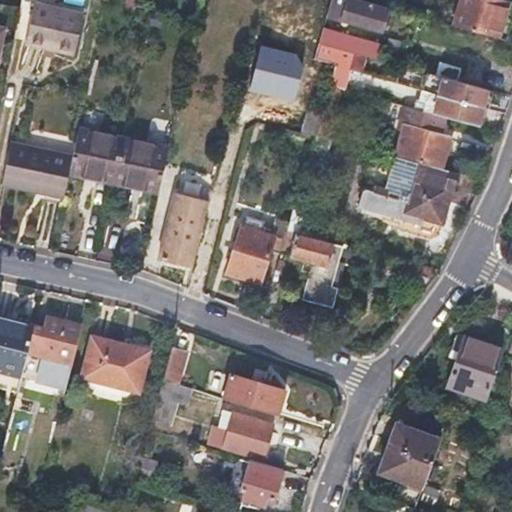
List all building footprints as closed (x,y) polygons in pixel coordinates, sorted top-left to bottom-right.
[(363,0),(331,0),(331,2),(328,12),(385,29),(391,8),(363,0)] [(505,0),(462,0),(455,26),(500,39),(505,19),(511,1),(505,0)] [(25,44),(49,50),(73,55),(82,12),(34,1),(25,44)] [(511,21),(505,19),(500,39),(507,41),(511,23),(511,21)] [(347,50),(358,53),(362,39),(324,28),(320,42),(347,50)] [(394,38),(387,61),(396,64),(402,41),(394,38)] [(343,65),(347,50),(320,42),(316,57),(338,64),(343,65)] [(358,53),(347,50),(343,65),(353,68),(377,75),(381,61),(358,55),(358,53)] [(343,88),(347,89),(353,68),(343,65),(338,64),(331,84),(343,88)] [(439,76),(434,92),(485,107),(489,91),(439,76)] [(317,131),(329,135),(343,88),(331,84),(325,104),(317,131)] [(485,107),(434,92),(433,92),(431,99),(428,99),(425,111),(447,117),(479,127),(485,107)] [(305,134),(316,137),(317,131),(325,104),(315,102),(305,134)] [(443,169),(453,136),(443,133),(447,117),(425,111),(407,106),(399,128),(404,130),(397,155),(443,169)] [(77,128),(71,155),(68,172),(115,182),(124,138),(123,138),(77,128)] [(169,148),(124,138),(115,182),(159,192),(169,148)] [(68,172),(71,155),(12,142),(3,184),(63,197),(68,172)] [(408,202),(387,196),(365,190),(360,207),(422,225),(424,218),(443,223),(454,184),(417,174),(408,202)] [(174,194),(167,220),(157,256),(192,265),(204,216),(208,202),(174,194)] [(271,249),(282,252),(289,228),(290,223),(278,220),(275,234),(271,249)] [(241,225),(234,249),(227,272),(260,282),(271,249),(275,234),(241,225)] [(335,306),(337,296),(340,286),(335,284),(340,263),(369,270),(373,254),(354,249),(297,234),(298,231),(289,228),(282,252),(306,259),(303,270),(312,273),(306,298),(335,306)] [(22,375),(28,351),(35,323),(0,314),(0,377),(20,383),(22,375)] [(35,323),(28,351),(58,359),(54,378),(69,382),(83,325),(46,315),(44,325),(35,323)] [(149,352),(121,345),(92,337),(82,377),(138,390),(149,352)] [(488,397),(496,374),(504,350),(466,338),(450,385),(488,397)] [(162,381),(177,386),(187,350),(172,346),(162,381)] [(43,381),(22,375),(20,383),(14,410),(36,415),(43,381)] [(279,415),(282,403),(286,391),(231,375),(224,399),(279,415)] [(192,390),(177,386),(162,381),(158,392),(189,401),(192,390)] [(178,402),(158,396),(149,427),(169,433),(178,402)] [(264,457),(269,441),(274,425),(234,413),(224,445),(264,457)] [(441,440),(420,432),(400,424),(382,471),(424,487),(441,440)] [(247,490),(246,494),(245,499),(264,504),(267,496),(275,498),(283,469),(252,460),(243,489),(247,490)] [(72,511),(84,511),(87,504),(76,501),(72,511)]
